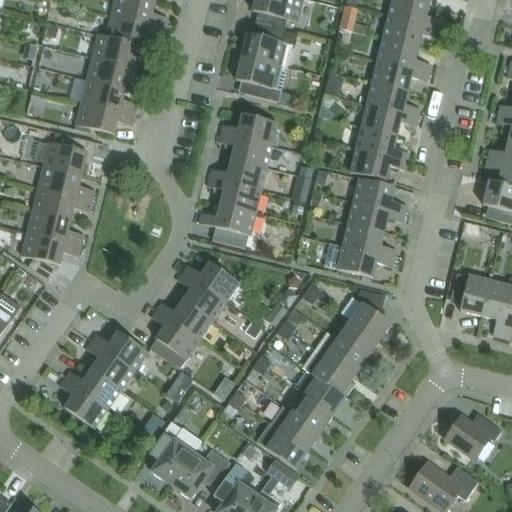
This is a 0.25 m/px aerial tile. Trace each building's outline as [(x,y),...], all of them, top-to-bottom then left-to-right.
[(154,5),(132,0),(114,0),(111,18),(164,31),(167,20),(152,16),(154,5)] [(263,16),(260,27),(284,33),(286,21),(298,24),(303,2),(296,0),(255,0),(252,13),(263,16)] [(441,23),(425,19),(430,0),(392,0),(388,19),(439,31),(441,23)] [(164,31),(111,18),(106,39),(105,40),(135,47),(135,49),(143,51),(146,38),(162,42),(164,31)] [(388,19),(382,41),(418,50),(421,36),(437,40),(439,31),(388,19)] [(354,26),(352,34),(367,38),(369,30),(354,26)] [(247,36),(241,59),(281,69),(287,71),(293,48),(295,48),(297,37),(284,33),(260,27),(258,39),(247,36)] [(55,40),(58,30),(48,28),(45,37),(55,40)] [(105,40),(106,39),(97,37),(92,60),(145,73),(148,62),(133,59),(135,49),(135,47),(105,40)] [(382,41),(377,63),(428,76),(430,67),(415,63),(418,50),(382,41)] [(28,54),(36,56),(38,49),(29,47),(28,54)] [(341,62),(342,55),(333,53),(328,75),(335,77),(338,62),(341,62)] [(281,92),(287,71),(281,69),(241,59),(236,82),(246,85),(244,97),(278,105),(281,92)] [(145,73),(92,60),(86,82),(124,92),(127,81),(143,84),(145,73)] [(428,76),(377,63),(372,85),(407,94),(410,81),(426,84),(428,76)] [(341,80),(329,77),(327,87),(338,90),(341,80)] [(124,92),(86,82),(81,105),(135,118),(137,107),(122,103),(124,92)] [(372,85),(366,108),(417,120),(419,111),(404,107),(407,94),(372,85)] [(135,118),(81,105),(75,128),(114,137),(116,125),(132,129),(135,118)] [(511,110),(500,107),(498,116),(511,119),(511,110)] [(332,117),(321,108),(319,118),(329,121),(332,117)] [(366,108),(361,130),(396,138),(400,125),(415,129),(417,120),(366,108)] [(511,119),(498,116),(496,125),(511,129),(508,142),(511,142),(511,119)] [(223,127),(221,136),(272,149),(278,126),(242,117),(238,131),(223,127)] [(361,130),(356,152),(407,164),(409,155),(393,152),(396,138),(361,130)] [(316,133),(314,140),(322,142),(323,134),(316,133)] [(38,144),(33,163),(44,166),(43,169),(81,178),(84,166),(89,167),(91,158),(92,158),(95,147),(96,145),(55,135),(52,147),(48,146),(48,147),(38,144)] [(272,149),(221,136),(219,145),(234,149),(231,162),(267,171),(272,149)] [(511,142),(508,142),(505,155),(489,152),(487,160),(511,166),(511,142)] [(407,164),(356,152),(350,175),(386,183),(389,169),(404,173),(407,164)] [(511,166),(487,160),(485,169),(501,173),(498,185),(488,183),(488,184),(511,189),(511,166)] [(210,180),(261,193),(267,171),(231,162),(228,176),(212,172),(210,180)] [(43,169),(37,191),(91,204),(94,193),(78,189),(81,178),(43,169)] [(316,182),(324,184),(326,175),(318,173),(316,182)] [(311,181),(310,181),(298,178),(296,187),(308,190),(311,181)] [(256,215),(261,193),(210,180),(208,189),(223,193),(220,206),(256,215)] [(358,181),(353,204),(404,217),(406,208),(391,204),(394,190),(358,181)] [(511,189),(488,184),(482,207),(493,210),(490,221),(511,226),(511,189)] [(37,191),(32,213),(70,222),(73,211),(88,215),(91,204),(37,191)] [(318,209),(321,198),(313,196),(310,207),(318,209)] [(302,217),(305,202),(294,200),(293,201),(290,214),(302,217)] [(404,217),(353,204),(348,226),(383,235),(387,222),(402,225),(404,217)] [(249,238),(250,238),(256,215),(220,206),(217,220),(201,216),(199,225),(215,229),(215,230),(212,243),(245,251),(249,238)] [(32,213),(27,235),(80,248),(83,237),(68,234),(70,222),(32,213)] [(465,224),(465,225),(463,235),(478,239),(481,228),(465,224)] [(383,235),(348,226),(342,249),(394,261),(396,252),(380,248),(383,235)] [(27,269),(48,284),(59,268),(62,256),(78,259),(80,248),(27,235),(21,258),(33,261),(27,269)] [(329,246),(324,268),(337,271),(337,272),(373,280),(376,266),(392,270),(394,261),(342,249),(329,246)] [(299,255),(297,264),(305,266),(307,257),(299,255)] [(188,268),(183,276),(226,306),(240,286),(209,265),(201,277),(188,268)] [(26,275),(20,271),(17,275),(23,279),(26,275)] [(226,306),(183,276),(178,283),(191,292),(183,304),(213,324),(226,306)] [(482,319),(491,283),(468,277),(468,279),(456,276),(450,299),(462,302),(459,313),(482,319)] [(294,278),(287,282),(289,290),(297,291),(300,284),(294,278)] [(511,294),(511,288),(491,283),(482,319),(496,322),(492,338),(501,340),(511,294)] [(316,301),(321,295),(310,288),(306,294),(316,301)] [(362,306),(349,324),(378,344),(391,326),(378,316),(381,312),(385,299),(361,293),(355,301),(362,306)] [(316,301),(306,294),(301,300),(302,301),(312,308),(316,301)] [(511,294),(501,340),(509,342),(511,331),(511,294)] [(157,313),(200,343),(213,324),(183,304),(175,315),(162,306),(157,313)] [(277,305),(266,321),(275,328),(287,312),(277,305)] [(0,338),(14,319),(0,309),(0,338)] [(180,373),(187,363),(200,343),(157,313),(152,321),(165,330),(157,342),(157,343),(150,352),(180,373)] [(281,329),(291,336),(296,330),(286,323),(281,329)] [(349,324),(337,342),(366,362),(378,344),(349,324)] [(255,342),(261,333),(250,325),(244,335),(255,342)] [(281,329),(277,336),(287,343),(291,336),(281,329)] [(96,337),(91,344),(134,374),(148,355),(118,334),(109,346),(96,337)] [(366,362),(337,342),(336,342),(327,335),(314,352),(353,380),(366,362)] [(134,374),(91,344),(86,351),(99,360),(91,372),(121,393),(134,374)] [(342,396),(353,380),(314,352),(301,371),(305,374),(315,381),(316,380),(341,397),(342,396)] [(271,365),(261,358),(256,365),(267,372),(271,365)] [(256,365),(252,371),(262,378),(267,372),(256,365)] [(108,412),(121,393),(91,372),(83,383),(70,374),(65,381),(108,412)] [(346,399),(342,396),(341,397),(316,380),(315,381),(305,374),(294,391),(303,398),(303,397),(332,418),(346,399)] [(193,382),(183,375),(167,398),(178,404),(193,382)] [(94,431),(108,412),(65,381),(59,389),(72,398),(64,410),(94,431)] [(237,394),(236,394),(232,400),(242,407),(246,401),(237,394)] [(303,397),(303,398),(291,415),(320,435),(332,418),(303,397)] [(242,407),(232,400),(227,406),(228,407),(238,413),(242,407)] [(166,404),(162,410),(168,414),(172,408),(166,404)] [(191,412),(184,407),(176,419),(182,424),(191,412)] [(320,435),(291,415),(291,416),(281,408),(269,426),(308,453),(320,435)] [(132,416),(126,424),(133,429),(139,421),(132,416)] [(470,426),(460,419),(444,441),(475,462),(490,441),(494,444),(501,433),(477,416),(470,426)] [(153,442),(165,425),(153,417),(141,434),(153,442)] [(190,438),(171,425),(171,424),(153,449),(164,456),(151,474),(171,487),(192,456),(182,449),(190,438)] [(308,453),(269,426),(256,445),(295,472),(308,453)] [(250,462),(256,453),(249,448),(242,457),(250,462)] [(192,456),(171,487),(190,501),(202,483),(212,490),(230,465),(211,452),(203,463),(192,456)] [(290,491),(298,480),(274,463),(266,474),(271,478),(279,483),(290,491)] [(448,481),(427,466),(409,490),(439,511),(445,511),(456,497),(464,503),(478,485),(456,469),(448,481)] [(218,511),(247,511),(257,498),(246,491),(254,480),(235,467),(218,491),(228,499),(218,511)] [(268,498),(279,483),(271,478),(257,498),(247,511),(275,511),(280,506),(268,498)] [(0,511),(6,511),(11,506),(0,498),(0,511)]
